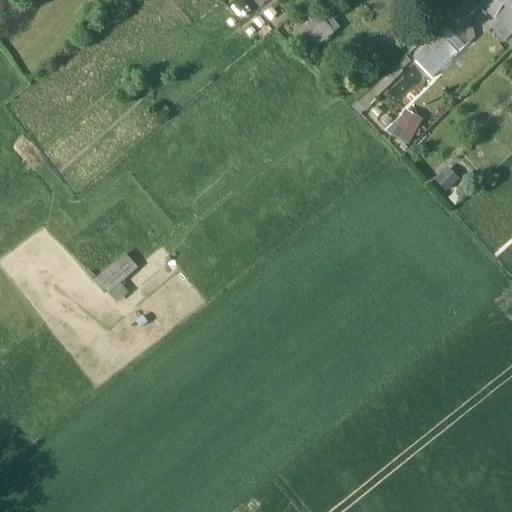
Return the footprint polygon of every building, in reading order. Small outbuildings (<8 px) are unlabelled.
[(470,0),(452,11),(458,22),(478,10),(471,0),(470,0)] [(511,0),(495,0),(511,12),(511,0)] [(328,38),(314,21),(319,17),(318,16),(297,33),(312,52),(334,35),(333,34),(328,38)] [(441,25),(410,59),(431,78),(462,44),(441,25)] [(407,145),(420,119),(400,109),(387,135),(407,145)] [(440,190),(455,181),(447,168),(432,178),(440,190)] [(130,255),(95,278),(103,290),(138,267),(130,255)]
